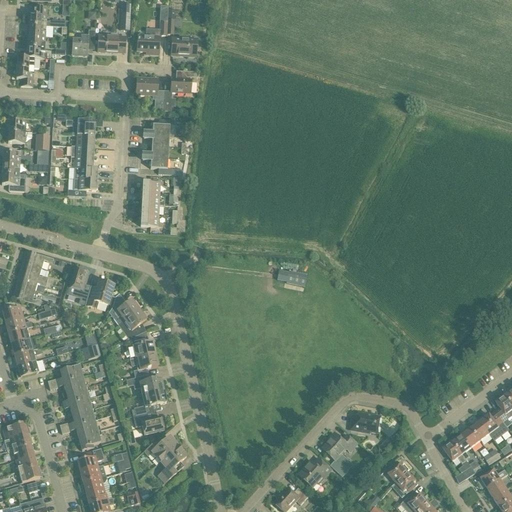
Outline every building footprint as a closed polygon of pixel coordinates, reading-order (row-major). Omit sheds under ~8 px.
[(121,5),(120,31),(129,32),(130,5),(121,5)] [(66,29),(67,23),(52,22),(46,23),(46,17),(46,11),(34,10),(34,16),(29,16),(28,27),(46,28),(62,29),(66,29)] [(159,32),(159,38),(166,38),(167,24),(163,24),(160,24),(159,32)] [(28,27),(28,38),(45,39),(46,28),(28,27)] [(137,37),(137,52),(149,53),(149,55),(158,56),(159,38),(159,32),(146,31),(145,37),(137,37)] [(80,36),(80,41),(72,40),(71,57),(87,57),(87,42),(94,42),(94,38),(95,38),(95,32),(88,32),(88,37),(80,36)] [(124,54),(125,38),(98,37),(98,53),(124,54)] [(28,38),(27,49),(44,50),(45,39),(28,38)] [(195,58),(196,41),(172,39),(171,57),(195,58)] [(27,49),(27,59),(27,60),(34,60),(38,60),(44,61),(44,50),(27,49)] [(17,58),(16,69),(33,70),(38,71),(38,60),(34,60),(27,60),(27,59),(17,58)] [(33,70),(16,69),(16,81),(21,81),(20,88),(32,89),(33,70)] [(196,84),(196,73),(188,73),(187,81),(171,80),(170,93),(170,94),(171,94),(190,95),(191,84),(196,84)] [(163,103),(164,93),(157,93),(157,83),(145,82),(145,81),(136,80),(135,96),(155,96),(154,112),(163,112),(163,103)] [(170,93),(164,93),(163,103),(163,112),(170,113),(171,94),(170,94),(170,93)] [(91,121),(73,120),(73,122),(66,122),(66,127),(73,127),(72,137),(76,137),(93,138),(94,127),(90,127),(91,121)] [(8,122),(8,123),(6,123),(6,129),(8,129),(8,133),(25,134),(25,123),(8,122)] [(174,123),(169,122),(158,122),(158,126),(152,126),(152,137),(169,138),(169,127),(173,128),(174,123)] [(5,143),(8,143),(7,144),(24,145),(25,139),(31,139),(32,134),(25,134),(8,133),(8,137),(6,137),(5,143)] [(93,149),(93,138),(76,137),(76,148),(93,149)] [(151,148),(168,149),(169,138),(152,137),(151,148)] [(93,149),(76,148),(71,148),(71,159),(92,160),(93,149)] [(150,159),(167,160),(168,149),(151,148),(150,159)] [(3,153),(3,164),(19,165),(20,154),(3,153)] [(67,165),(67,170),(75,170),(79,170),(92,171),(92,170),(92,160),(71,159),(70,159),(70,165),(67,165)] [(171,171),(167,171),(167,160),(150,159),(150,170),(158,170),(157,175),(171,176),(171,171)] [(19,165),(3,164),(2,175),(19,176),(19,165)] [(97,170),(92,170),(92,171),(79,170),(75,170),(74,181),(79,181),(96,182),(97,170)] [(19,176),(2,175),(1,186),(9,186),(9,193),(21,193),(24,194),(25,176),(19,176)] [(79,181),(74,181),(74,192),(96,193),(96,182),(79,181)] [(141,195),(159,196),(159,185),(142,184),(141,195)] [(159,196),(141,195),(141,206),(158,207),(164,207),(164,203),(159,203),(159,196)] [(140,217),(158,217),(158,207),(141,206),(140,217)] [(162,229),(162,225),(158,224),(158,217),(140,217),(140,228),(162,229)] [(25,253),(22,264),(41,270),(43,262),(46,263),(46,264),(51,266),(53,260),(25,253)] [(22,264),(19,276),(46,284),(48,279),(42,278),(42,279),(39,278),(41,270),(22,264)] [(69,289),(67,296),(75,299),(86,302),(89,291),(90,288),(84,286),(88,274),(83,272),(75,270),(74,272),(69,289)] [(288,273),(287,273),(279,271),(278,273),(277,279),(277,281),(284,283),(286,283),(286,285),(304,288),(307,276),(289,272),(288,273)] [(19,276),(15,288),(35,293),(37,285),(40,286),(39,287),(45,289),(46,284),(19,276)] [(107,307),(113,287),(99,283),(96,293),(89,291),(86,302),(85,307),(95,310),(97,304),(107,307)] [(32,301),(35,293),(15,288),(12,299),(40,307),(41,302),(36,301),(35,302),(32,301)] [(118,327),(139,311),(131,301),(126,305),(119,295),(115,298),(112,310),(109,314),(118,327)] [(5,325),(23,319),(20,308),(2,313),(5,325)] [(146,321),(139,311),(118,327),(128,341),(134,338),(142,335),(136,328),(146,321)] [(5,325),(8,336),(26,330),(33,328),(31,322),(24,324),(23,319),(5,325)] [(8,336),(11,346),(34,340),(29,341),(26,330),(8,336)] [(130,362),(155,356),(152,343),(148,344),(146,333),(142,335),(134,338),(135,340),(127,343),(126,344),(127,352),(130,357),(129,359),(130,362)] [(11,346),(14,357),(40,350),(40,349),(35,346),(34,340),(11,346)] [(95,340),(86,343),(87,349),(97,346),(95,340)] [(87,349),(85,349),(88,361),(100,357),(97,346),(87,349)] [(67,348),(56,351),(58,357),(63,356),(62,355),(68,353),(67,348)] [(14,357),(17,368),(35,363),(34,358),(41,356),(40,350),(14,357)] [(158,368),(155,356),(130,362),(131,367),(133,368),(136,367),(137,372),(133,373),(135,380),(148,376),(147,370),(158,368)] [(15,372),(17,380),(38,375),(35,363),(17,368),(18,372),(15,372)] [(63,383),(82,378),(79,367),(60,372),(63,383)] [(140,389),(142,397),(163,392),(161,380),(148,383),(147,377),(132,381),(134,391),(140,389)] [(82,378),(63,383),(66,394),(85,389),(82,378)] [(85,389),(66,394),(69,405),(88,400),(85,389)] [(151,408),(166,404),(163,392),(142,397),(144,408),(134,410),(135,417),(153,413),(151,408)] [(110,394),(106,395),(102,396),(104,402),(112,400),(110,394)] [(511,421),(511,405),(505,396),(495,403),(500,410),(495,414),(509,432),(507,429),(511,424),(511,423),(511,421)] [(88,400),(69,405),(72,416),(91,411),(88,400)] [(91,411),(72,416),(75,427),(94,422),(91,411)] [(377,434),(380,418),(358,414),(356,422),(351,421),(350,431),(369,434),(369,433),(377,434)] [(490,415),(480,422),(490,435),(495,442),(509,432),(495,414),(491,417),(490,415)] [(144,436),(164,432),(160,418),(148,421),(146,415),(133,418),(135,429),(142,427),(144,436)] [(94,422),(75,427),(78,438),(97,433),(94,422)] [(480,422),(471,429),(480,442),(490,435),(480,422)] [(24,424),(6,430),(6,431),(9,441),(28,436),(27,432),(29,431),(27,425),(25,425),(24,424)] [(471,429),(462,436),(471,449),(480,442),(471,429)] [(93,446),(100,444),(97,433),(78,438),(82,453),(93,449),(93,446)] [(31,439),(29,440),(28,436),(9,441),(7,441),(4,442),(7,453),(12,451),(31,446),(30,446),(32,445),(31,439)] [(323,450),(335,461),(330,467),(342,478),(353,466),(341,455),(346,449),(350,453),(357,446),(347,436),(342,441),(336,436),(323,450)] [(462,436),(452,443),(466,461),(469,458),(465,453),(471,449),(462,436)] [(152,455),(160,464),(178,448),(169,438),(161,446),(157,441),(144,453),(149,458),(152,455)] [(466,461),(452,443),(443,450),(453,462),(458,459),(462,465),(467,462),(466,461)] [(12,451),(15,463),(34,457),(31,446),(12,451)] [(176,467),(186,458),(178,448),(160,464),(166,470),(158,477),(165,484),(180,471),(176,467)] [(80,474),(103,467),(98,468),(96,463),(103,461),(101,450),(92,452),(94,458),(77,462),(80,474)] [(128,460),(126,454),(121,455),(123,461),(118,463),(123,462),(128,460)] [(15,463),(18,474),(37,469),(37,468),(34,457),(15,463)] [(318,485),(331,471),(319,460),(314,465),(312,463),(299,477),(312,489),(317,484),(318,485)] [(403,466),(401,468),(399,465),(396,468),(394,466),(388,471),(390,473),(387,476),(395,485),(407,474),(406,473),(408,472),(403,466)] [(80,474),(83,485),(106,478),(103,467),(80,474)] [(475,475),(482,471),(479,467),(473,470),(475,475)] [(40,480),(39,476),(41,475),(39,468),(37,468),(37,469),(18,474),(22,485),(40,480)] [(466,481),(475,475),(473,470),(471,468),(461,474),(466,481)] [(486,489),(507,476),(505,471),(497,476),(493,471),(480,479),(486,489)] [(126,484),(134,482),(132,476),(132,474),(124,476),(126,484)] [(415,483),(407,474),(395,485),(392,488),(402,499),(414,489),(411,486),(415,483)] [(486,489),(493,499),(506,490),(500,481),(508,476),(507,476),(486,489)] [(83,492),(85,491),(86,496),(104,491),(102,485),(105,484),(107,481),(106,478),(83,485),(83,486),(81,486),(83,492)] [(29,494),(40,491),(38,483),(26,486),(29,494)] [(301,506),(308,498),(298,490),(294,494),(288,489),(274,504),(282,511),(287,511),(295,504),(296,502),(301,506)] [(493,499),(499,508),(511,499),(511,493),(509,496),(506,490),(493,499)] [(86,496),(89,507),(112,500),(107,501),(104,491),(86,496)] [(135,506),(140,504),(138,498),(137,493),(126,496),(127,502),(133,500),(135,506)] [(401,506),(406,511),(418,511),(427,504),(419,495),(415,499),(411,495),(406,499),(401,506)] [(511,511),(511,499),(499,508),(501,511),(511,511)] [(90,511),(109,511),(108,507),(114,505),(112,500),(89,507),(90,511)] [(366,506),(372,511),(376,506),(370,501),(366,506)]
